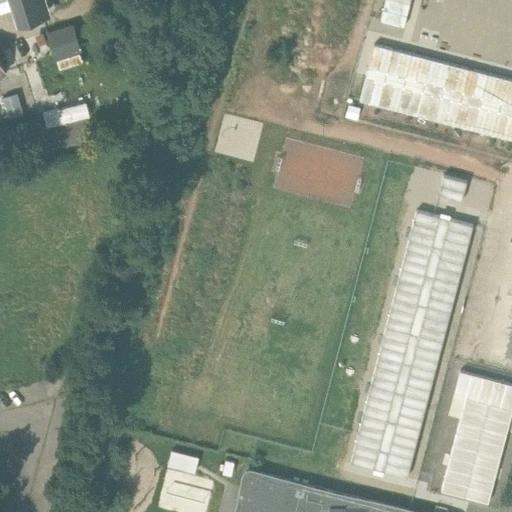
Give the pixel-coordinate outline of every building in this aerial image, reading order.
[(36,0),(9,0),(18,25),(42,18),(42,16),(36,0)] [(51,0),(36,0),(42,16),(55,12),(51,0)] [(410,0),(385,0),(380,22),(403,28),(410,0)] [(66,22),(39,31),(49,58),(75,49),(66,22)] [(511,81),(374,46),(359,102),(511,141),(511,81)] [(473,226),(416,211),(350,464),(407,479),(473,226)] [(166,451),(164,466),(192,470),(194,455),(166,451)] [(427,511),(251,468),(247,469),(243,473),(238,500),(234,511),(427,511)]
